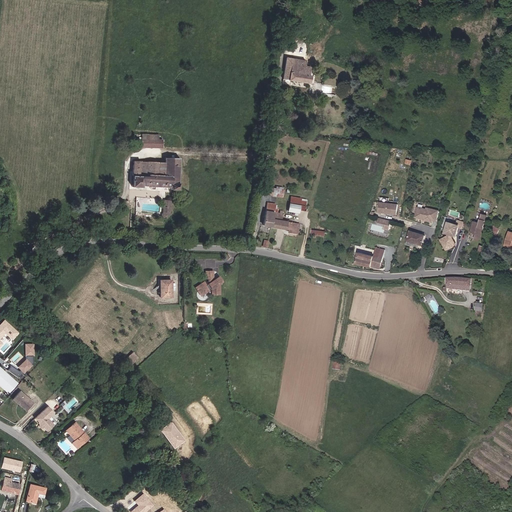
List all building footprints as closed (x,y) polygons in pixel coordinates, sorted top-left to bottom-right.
[(305,62),(285,59),(283,80),(309,84),(310,76),(308,76),(310,68),(305,67),(305,62)] [(158,135),(141,135),(141,148),(162,148),(162,139),(158,139),(158,135)] [(178,158),(171,157),(171,163),(164,163),(132,161),(130,187),(141,188),(141,186),(169,187),(169,189),(177,189),(178,158)] [(305,209),(306,203),(301,202),(301,200),(290,198),(289,206),(302,208),(305,209)] [(163,200),(162,215),(161,215),(160,219),(167,220),(169,201),(163,200)] [(263,227),(271,228),(275,211),(276,207),(268,205),(263,227)] [(397,217),(397,207),(379,205),(378,216),(397,217)] [(301,213),(302,208),(289,206),(288,213),(299,215),(299,212),(301,213)] [(439,209),(417,206),(415,219),(438,222),(439,209)] [(278,212),(275,211),(271,228),(289,231),(289,234),(297,236),(299,225),(282,222),(284,213),(281,212),(280,215),(278,215),(278,212)] [(478,242),(486,216),(481,215),(478,224),(473,223),(470,234),(473,235),(474,234),(475,235),(473,241),(478,242)] [(390,224),(378,221),(376,225),(384,227),(383,232),(388,233),(389,228),(390,224)] [(454,238),(456,229),(460,230),(462,224),(456,222),(455,226),(447,224),(443,234),(446,235),(446,238),(439,241),(443,251),(453,246),(450,239),(450,237),(454,238)] [(497,236),(500,227),(494,226),(491,234),(497,236)] [(425,236),(411,232),(408,241),(423,245),(425,236)] [(380,269),(385,250),(376,248),(374,257),(358,253),(356,264),(380,269)] [(214,294),(219,294),(219,290),(222,289),(221,282),(222,281),(219,277),(213,281),(212,281),(212,277),(213,277),(213,271),(204,271),(205,278),(208,278),(208,284),(206,286),(204,283),(196,289),(202,297),(211,291),(213,291),(214,292),(214,294)] [(159,298),(172,297),(171,279),(159,280),(159,298)] [(470,293),(471,281),(457,279),(447,280),(446,290),(470,293)] [(16,333),(3,321),(0,324),(0,344),(1,344),(0,343),(0,336),(4,333),(11,339),(16,333)] [(34,344),(27,344),(27,359),(19,367),(22,369),(20,371),(12,365),(9,370),(19,377),(34,363),(34,344)] [(133,364),(140,358),(133,351),(126,358),(133,364)] [(13,384),(0,373),(0,385),(7,391),(13,384)] [(32,403),(18,392),(12,400),(25,411),(32,403)] [(53,414),(47,407),(35,419),(39,424),(39,425),(38,427),(40,429),(42,428),(43,428),(47,432),(53,426),(47,420),(50,417),(53,414)] [(47,420),(53,426),(56,423),(50,417),(47,420)] [(175,447),(185,440),(171,423),(166,427),(168,429),(163,432),(175,447)] [(75,424),(66,432),(74,442),(72,444),(76,449),(89,439),(75,424)] [(19,472),(21,462),(3,457),(0,468),(19,472)] [(5,478),(1,490),(17,494),(19,485),(15,484),(16,480),(5,478)] [(36,493),(42,494),(43,488),(28,485),(25,500),(34,502),(35,496),(36,493)] [(147,511),(149,510),(147,507),(150,504),(144,496),(136,503),(139,507),(133,511),(147,511)]
